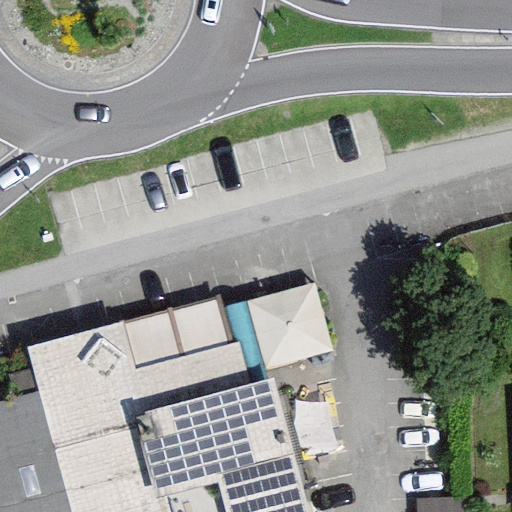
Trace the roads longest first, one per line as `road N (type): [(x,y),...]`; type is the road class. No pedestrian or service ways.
road 1 (primary): [(187,92),(370,68),(511,70)]
road 2 (primary): [(511,15),(344,0)]
road 3 (secondary): [(0,186),(109,129)]
